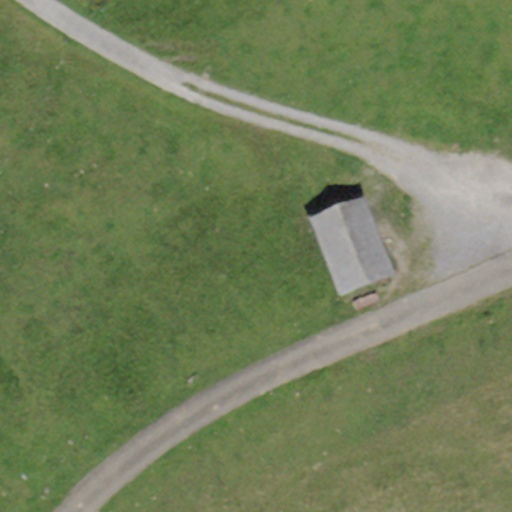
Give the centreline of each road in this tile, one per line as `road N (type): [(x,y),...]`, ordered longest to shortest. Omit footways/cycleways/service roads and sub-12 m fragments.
road 1 (track): [(511,254),(284,358),(193,409),(131,453),(76,511)]
road 2 (track): [(511,198),(366,136),(240,97),(98,33),(51,0)]
